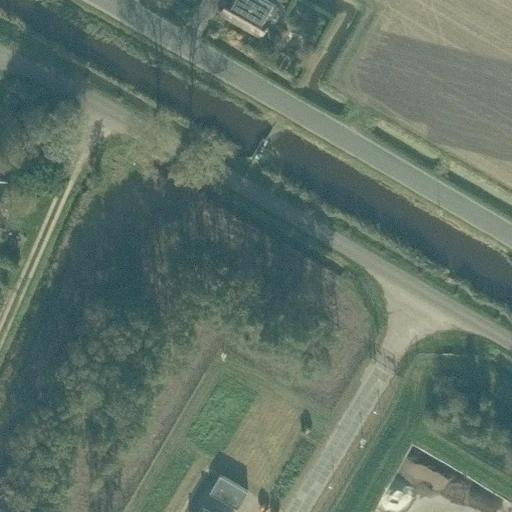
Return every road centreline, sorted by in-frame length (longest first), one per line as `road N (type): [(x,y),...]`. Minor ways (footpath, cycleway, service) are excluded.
road 1 (unclassified): [(426,288),(0,48)]
road 2 (unclassified): [(511,234),(104,0)]
